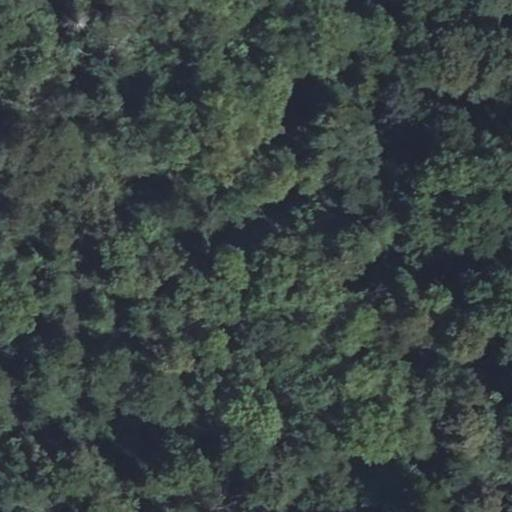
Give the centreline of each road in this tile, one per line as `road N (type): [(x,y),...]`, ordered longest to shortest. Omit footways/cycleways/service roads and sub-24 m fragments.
road 1 (track): [(181,254),(361,416),(433,511)]
road 2 (track): [(181,254),(82,157),(45,45),(0,4)]
